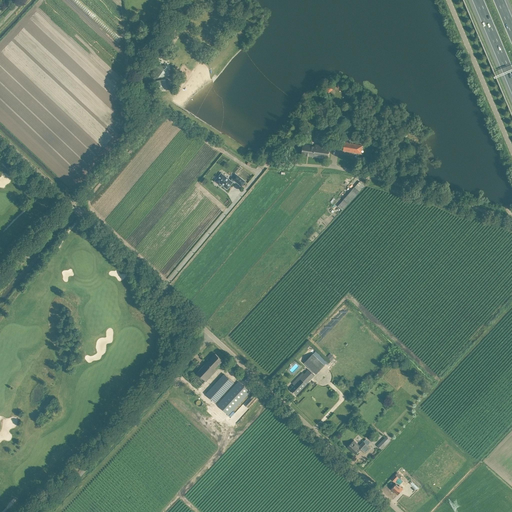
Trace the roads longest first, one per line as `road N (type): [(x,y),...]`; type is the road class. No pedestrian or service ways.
road 1 (unclassified): [(400,511),(214,335)]
road 2 (unclassified): [(50,511),(214,335)]
road 3 (unclassified): [(72,205),(138,134),(130,31)]
road 4 (unclassified): [(511,220),(327,168)]
road 5 (unclassified): [(214,335),(75,207)]
road 6 (unclassified): [(511,153),(447,0)]
